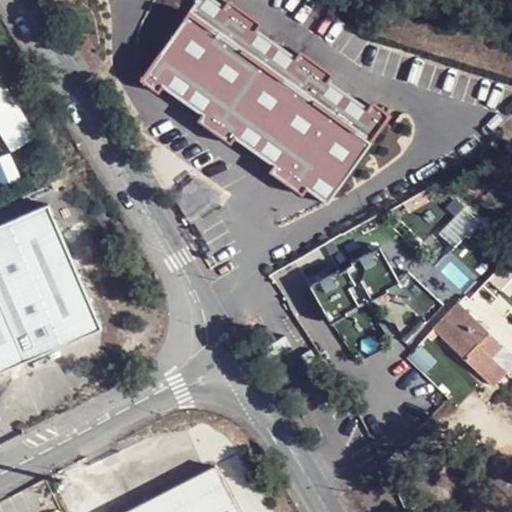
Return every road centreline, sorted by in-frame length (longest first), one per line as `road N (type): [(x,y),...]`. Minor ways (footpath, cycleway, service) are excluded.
road 1 (unclassified): [(244,366),(31,0)]
road 2 (unclassified): [(0,482),(244,366)]
road 3 (unclassified): [(244,366),(329,511)]
